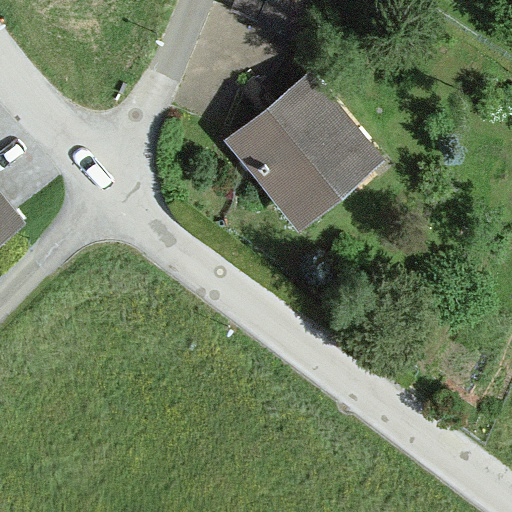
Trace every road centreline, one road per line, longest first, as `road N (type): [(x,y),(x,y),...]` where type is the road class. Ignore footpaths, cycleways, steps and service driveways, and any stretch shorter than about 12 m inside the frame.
road 1 (residential): [(126,179),(339,364),(511,499)]
road 2 (residential): [(126,179),(194,0)]
road 3 (residential): [(0,48),(126,179)]
road 4 (residential): [(0,305),(126,179)]
